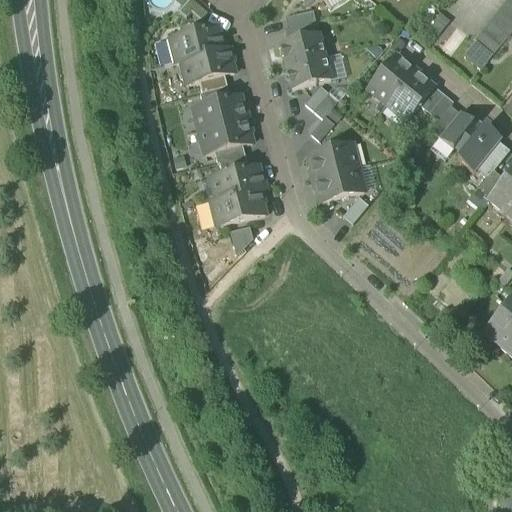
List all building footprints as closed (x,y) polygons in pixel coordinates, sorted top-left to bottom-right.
[(299,0),(307,13),(324,3),(330,13),(347,2),(346,0),(299,0)] [(191,18),(200,26),(208,18),(191,3),(178,17),(186,24),(191,18)] [(511,14),(504,8),(497,18),(511,30),(511,14)] [(285,23),(288,34),(315,27),(312,16),(285,23)] [(424,36),(439,48),(454,28),(439,17),(424,36)] [(508,42),(511,37),(511,30),(497,18),(489,27),(508,42)] [(500,52),(508,42),(489,27),(481,36),(500,52)] [(453,29),(441,50),(451,56),(464,35),(453,29)] [(176,68),(181,67),(224,56),(218,33),(170,45),(176,68)] [(492,61),(500,52),(481,36),(473,46),(476,48),(492,61)] [(280,49),(286,72),(325,62),(319,39),(280,49)] [(467,59),(483,72),(492,61),(476,48),(467,59)] [(228,55),(224,56),(181,67),(187,90),(199,87),(224,81),(234,78),(228,55)] [(367,95),(386,111),(415,77),(395,60),(367,95)] [(331,86),(325,62),(286,72),(292,95),(331,86)] [(435,93),(415,77),(386,111),(406,128),(419,112),(435,93)] [(199,87),(202,99),(227,93),(224,81),(199,87)] [(304,109),(313,117),(329,99),(320,91),(304,109)] [(230,104),(227,93),(202,99),(200,100),(203,111),(230,104)] [(419,112),(429,119),(444,101),(435,93),(419,112)] [(313,117),(323,125),(325,122),(338,107),(329,99),(313,117)] [(429,119),(438,127),(450,112),(453,108),(444,101),(429,119)] [(193,114),(198,137),(246,125),(240,102),(230,104),(203,111),(193,114)] [(459,120),(450,112),(438,127),(430,136),(440,144),(441,144),(449,134),(448,134),(451,130),(451,131),(459,121),(459,120)] [(457,167),(474,180),(475,178),(476,176),(498,148),(499,148),(500,146),(501,146),(502,145),(485,132),(480,138),(472,132),(474,130),(460,119),(459,120),(459,121),(451,131),(451,130),(448,134),(449,134),(441,144),(440,144),(439,145),(453,157),(455,154),(463,160),(457,167)] [(310,140),(318,148),(334,130),(325,122),(323,125),(312,137),(310,140)] [(252,149),(246,125),(198,137),(204,161),(214,158),(242,152),(252,149)] [(476,176),(486,184),(487,184),(493,177),(510,157),(499,148),(498,148),(476,176)] [(308,160),(314,184),(358,173),(351,149),(308,160)] [(217,170),(219,170),(245,163),(242,152),(214,158),(217,170)] [(248,175),(245,163),(219,170),(222,181),(248,175)] [(210,184),(216,207),(216,208),(259,197),(259,198),(264,197),(258,172),(248,175),(222,181),(210,184)] [(364,197),(358,173),(314,184),(320,208),(364,197)] [(505,187),(493,177),(487,184),(486,184),(475,197),(488,207),(505,187)] [(511,177),(505,187),(488,207),(511,227),(511,177)] [(265,221),(259,198),(259,197),(216,208),(216,207),(211,209),(217,233),(265,221)] [(343,222),(352,230),(368,211),(358,203),(343,222)] [(232,239),(238,262),(254,246),(251,234),(232,239)] [(511,304),(483,340),(511,363),(511,304)]
